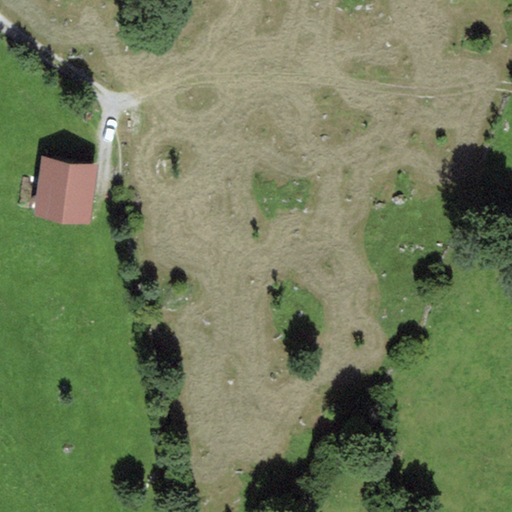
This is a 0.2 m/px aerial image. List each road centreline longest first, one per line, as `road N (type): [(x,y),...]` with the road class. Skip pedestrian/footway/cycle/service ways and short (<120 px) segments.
road 1 (track): [(117,107),(199,82),(339,84),(445,97),(511,89)]
road 2 (track): [(0,21),(117,107)]
